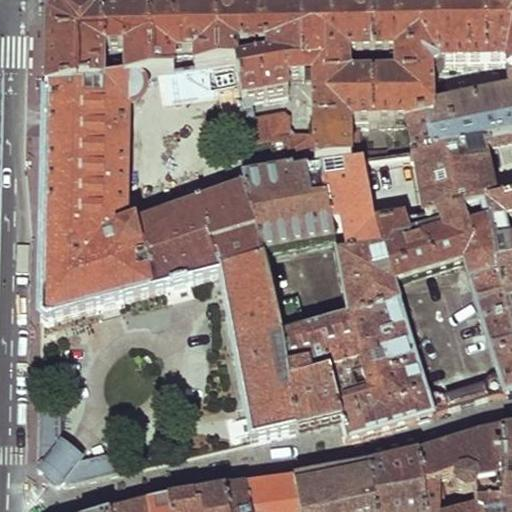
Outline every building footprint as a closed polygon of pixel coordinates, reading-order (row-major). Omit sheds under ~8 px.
[(511,3),(450,4),(372,5),(375,127),(407,125),(413,156),(483,144),(511,138),(511,3)] [(307,7),(243,8),(244,55),(266,54),(267,63),(237,67),(231,67),(238,106),(288,98),(288,84),(312,84),(313,139),(288,140),(287,121),(282,117),(241,124),(246,150),(261,148),(288,143),(289,168),(289,175),(307,172),(322,171),(350,167),(351,129),(359,128),(375,127),(372,5),(355,6),(307,7)] [(151,10),(59,12),(54,17),(47,22),(46,92),(104,84),(102,55),(122,54),(124,82),(137,80),(154,78),(231,67),(237,67),(235,55),(244,55),(243,8),(151,10)] [(122,54),(102,55),(104,84),(124,82),(122,54)] [(267,63),(266,54),(244,55),(235,55),(237,67),(267,63)] [(231,67),(154,78),(159,103),(210,98),(212,108),(238,106),(231,67)] [(221,281),(254,446),(299,435),(289,376),(282,341),(275,308),(263,259),(243,190),(123,235),(124,111),(132,112),(137,110),(141,108),(144,104),(146,100),(146,96),(145,91),(143,86),(137,80),(124,82),(104,84),(46,92),(45,120),(42,310),(42,324),(47,327),(221,281)] [(350,167),(359,166),(359,128),(351,129),(350,167)] [(288,143),(261,148),(264,166),(271,170),(289,168),(288,143)] [(422,198),(426,216),(438,213),(487,204),(496,203),(492,184),(483,144),(413,156),(422,198)] [(370,226),(359,166),(350,167),(322,171),(324,183),(335,247),(338,261),(381,247),(377,225),(370,226)] [(335,247),(324,183),(309,185),(307,172),(289,175),(252,180),(240,182),(243,190),(263,259),(335,247)] [(511,199),(496,203),(487,204),(500,266),(511,263),(511,199)] [(470,408),(488,403),(488,400),(499,397),(503,400),(511,396),(511,324),(500,266),(487,204),(438,213),(440,229),(411,238),(407,219),(377,225),(381,247),(338,261),(346,322),(318,331),(327,367),(342,425),(346,439),(345,445),(422,425),(434,421),(437,416),(447,413),(448,415),(470,408)] [(511,263),(500,266),(511,324),(511,263)] [(282,341),(304,335),(297,303),(275,308),(282,341)] [(327,367),(318,331),(304,335),(282,341),(289,376),(327,367)] [(327,367),(289,376),(299,435),(314,432),(342,425),(327,367)] [(62,409),(40,408),(39,469),(51,479),(63,491),(123,477),(118,456),(82,464),(62,445),(62,409)] [(511,433),(503,435),(500,505),(500,509),(511,509),(511,433)] [(452,481),(454,494),(463,498),(474,495),(476,506),(500,505),(503,435),(481,439),(444,451),(418,459),(424,490),(425,511),(440,511),(441,511),(445,510),(440,485),(452,481)] [(373,504),(373,511),(425,511),(424,490),(418,459),(392,464),(368,469),(373,504)] [(373,511),(373,504),(368,469),(331,478),(293,486),(298,511),(373,511)] [(246,493),(249,511),(298,511),(293,486),(269,490),(246,493)] [(249,511),(246,493),(227,496),(217,498),(206,499),(170,505),(171,511),(249,511)]
